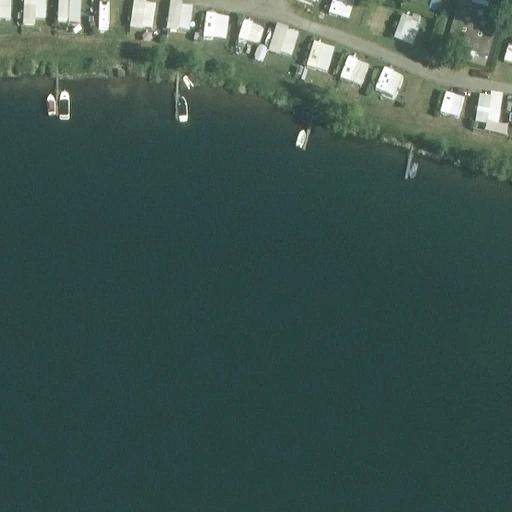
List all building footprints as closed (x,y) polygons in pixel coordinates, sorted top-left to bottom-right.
[(0,0),(0,20),(10,20),(8,0),(0,0)] [(47,24),(47,0),(24,0),(24,23),(47,24)] [(82,36),(80,0),(59,0),(60,36),(82,36)] [(96,0),(96,30),(118,31),(118,0),(96,0)] [(344,0),(333,0),(328,17),(348,24),(354,3),(344,0)] [(156,30),(156,1),(133,1),(133,30),(156,30)] [(446,49),(488,60),(500,14),(459,2),(446,49)] [(169,32),(192,33),(193,4),(170,3),(169,32)] [(207,16),(205,36),(226,38),(229,18),(207,16)] [(237,55),(263,61),(273,23),(247,17),(237,55)] [(399,18),(394,41),(416,46),(420,22),(399,18)] [(282,61),(279,71),(292,74),(302,35),(277,29),(270,58),(282,61)] [(307,68),(329,74),(336,49),(313,43),(307,68)] [(348,56),(342,79),(359,84),(365,61),(348,56)] [(384,62),(375,93),(395,99),(404,67),(384,62)] [(411,82),(407,106),(417,108),(421,84),(411,82)] [(444,94),(442,117),(454,118),(456,95),(444,94)] [(503,95),(479,95),(478,126),(502,127),(503,95)]
